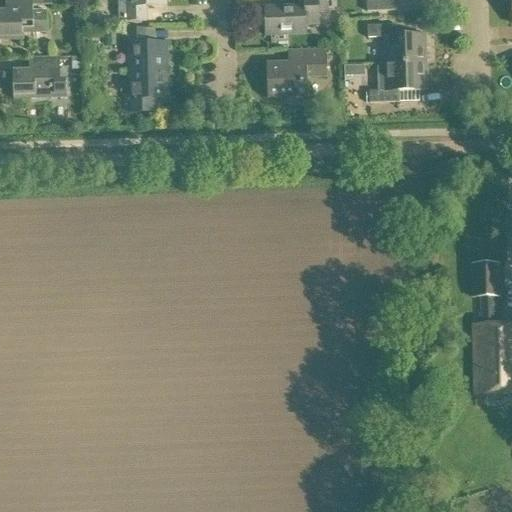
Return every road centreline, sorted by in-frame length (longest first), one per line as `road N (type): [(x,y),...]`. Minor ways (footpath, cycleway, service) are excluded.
road 1 (track): [(0,160),(486,146)]
road 2 (track): [(398,511),(419,134)]
